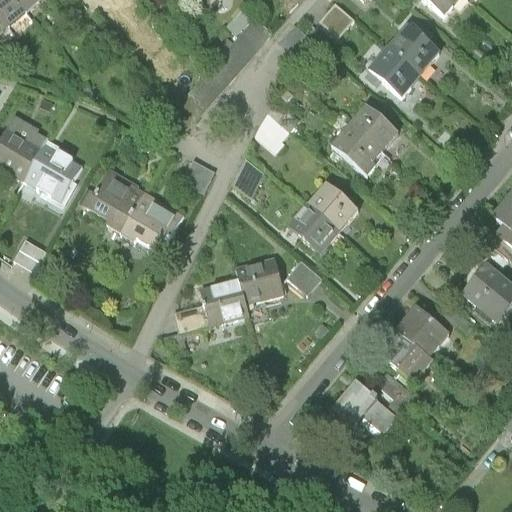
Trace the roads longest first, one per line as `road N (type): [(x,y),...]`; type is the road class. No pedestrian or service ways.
road 1 (residential): [(272,446),(511,158)]
road 2 (residential): [(314,0),(265,56),(219,190)]
road 3 (residential): [(219,190),(140,369)]
road 4 (residential): [(140,369),(0,284)]
road 5 (residential): [(272,446),(140,369)]
road 6 (residential): [(384,511),(272,446)]
